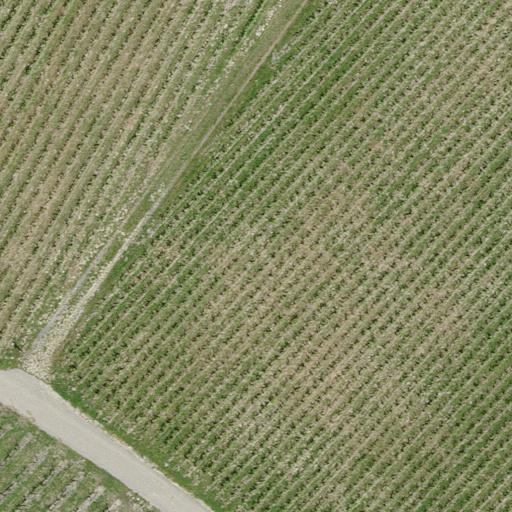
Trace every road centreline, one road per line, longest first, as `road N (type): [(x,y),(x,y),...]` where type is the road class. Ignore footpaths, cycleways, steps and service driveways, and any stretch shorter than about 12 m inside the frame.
road 1 (track): [(18,395),(301,0)]
road 2 (track): [(189,511),(0,386)]
